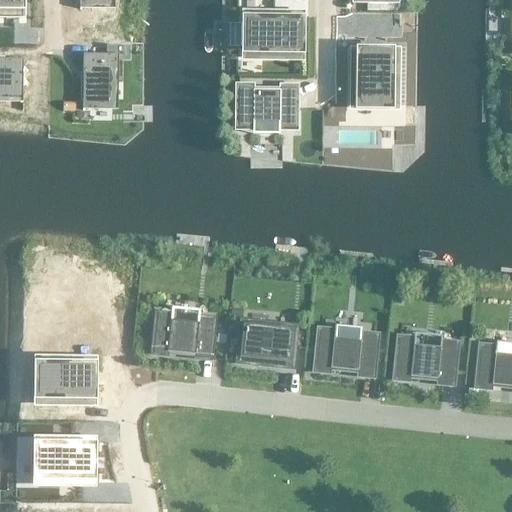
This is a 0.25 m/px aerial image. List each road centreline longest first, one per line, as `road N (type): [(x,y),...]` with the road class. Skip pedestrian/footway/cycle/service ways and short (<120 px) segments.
road 1 (residential): [(511,428),(118,393)]
road 2 (residential): [(143,511),(118,393)]
